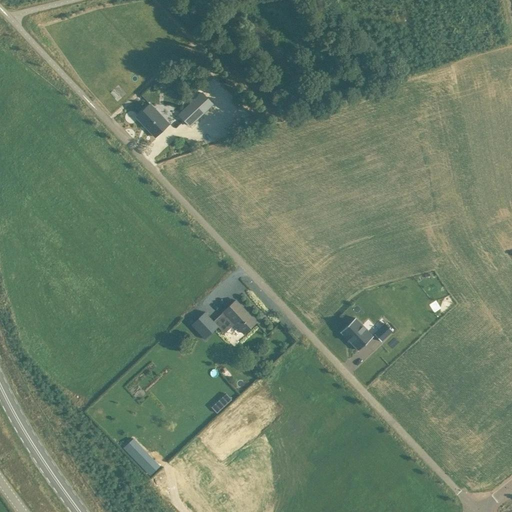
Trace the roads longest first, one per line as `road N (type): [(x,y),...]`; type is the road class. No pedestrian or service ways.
road 1 (residential): [(479,511),(95,109)]
road 2 (primary): [(78,511),(0,385)]
